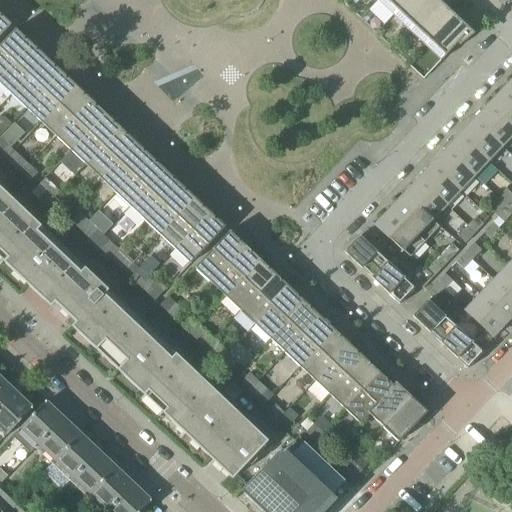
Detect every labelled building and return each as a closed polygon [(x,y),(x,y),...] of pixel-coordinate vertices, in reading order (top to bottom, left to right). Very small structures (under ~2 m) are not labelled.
[(377,0),(377,1),(393,16),(407,0),(377,0)] [(407,0),(393,16),(409,31),(437,1),(436,0),(407,0)] [(409,31),(425,46),(453,16),(437,1),(409,31)] [(0,16),(0,36),(10,26),(0,16)] [(453,16),(425,46),(441,61),(456,44),(459,46),(473,35),(453,16)] [(0,45),(0,75),(30,44),(15,30),(0,45)] [(0,75),(0,85),(10,95),(44,58),(30,44),(0,75)] [(10,95),(25,109),(59,73),(44,58),(10,95)] [(25,109),(40,123),(74,87),(59,73),(25,109)] [(511,79),(501,91),(511,100),(511,79)] [(40,123),(55,137),(89,101),(74,87),(40,123)] [(511,100),(501,91),(487,106),(511,129),(511,100)] [(55,137),(70,152),(104,115),(89,101),(55,137)] [(511,129),(487,106),(473,121),(501,147),(511,135),(511,129)] [(70,152),(85,166),(119,129),(104,115),(70,152)] [(473,121),(459,136),(487,162),(501,147),(473,121)] [(0,139),(7,146),(9,148),(22,134),(12,124),(0,136),(0,139)] [(85,166),(100,180),(134,143),(119,129),(85,166)] [(459,136),(445,151),(473,177),(487,162),(459,136)] [(100,180),(115,194),(149,157),(134,143),(100,180)] [(445,151),(431,166),(459,192),(473,177),(445,151)] [(115,194),(130,208),(164,171),(149,157),(115,194)] [(11,166),(20,175),(28,166),(19,158),(11,166)] [(28,166),(20,175),(29,183),(37,174),(28,166)] [(431,166),(416,181),(444,207),(459,192),(431,166)] [(130,208),(145,222),(179,186),(164,171),(130,208)] [(416,181),(402,196),(430,222),(444,207),(416,181)] [(145,222),(160,236),(194,200),(179,186),(145,222)] [(154,406),(157,403),(158,402),(166,409),(162,414),(231,480),(267,442),(0,188),(0,260),(50,308),(54,304),(75,324),(71,328),(100,356),(101,355),(109,363),(114,357),(122,365),(116,371),(146,398),(154,406)] [(37,199),(46,207),(54,199),(45,190),(37,199)] [(511,196),(506,190),(497,199),(504,207),(511,198),(511,196)] [(437,228),(430,222),(402,196),(374,226),(381,233),(402,252),(408,258),(437,228)] [(54,199),(46,207),(54,216),(63,207),(54,199)] [(488,209),(495,216),(504,207),(497,199),(488,209)] [(160,236),(175,250),(209,214),(194,200),(160,236)] [(504,207),(495,216),(503,223),(511,214),(504,207)] [(71,223),(79,231),(88,222),(79,214),(71,223)] [(209,214),(175,250),(190,265),(224,228),(209,214)] [(475,218),(466,227),(474,234),(482,225),(475,218)] [(88,222),(79,231),(88,239),(96,230),(88,222)] [(492,224),(483,233),(491,240),(500,231),(492,224)] [(381,233),(374,226),(365,235),(372,242),(381,233)] [(474,234),(466,227),(457,237),(465,244),(474,234)] [(194,269),(209,283),(244,246),(229,232),(194,269)] [(343,253),(371,279),(386,263),(359,237),(343,253)] [(100,251),(109,259),(117,250),(109,242),(100,251)] [(450,244),(441,254),(448,261),(457,251),(450,244)] [(473,244),(464,254),(471,261),(480,251),(473,244)] [(209,283),(224,297),(259,260),(244,246),(209,283)] [(117,250),(109,259),(118,267),(126,258),(117,250)] [(441,254),(432,264),(439,271),(448,261),(441,254)] [(471,261),(464,254),(455,263),(463,270),(471,261)] [(224,297),(239,311),(274,275),(272,273),(259,260),(224,297)] [(386,263),(371,279),(399,306),(414,289),(386,263)] [(432,264),(423,273),(431,280),(439,271),(432,264)] [(511,268),(508,265),(494,280),(511,296),(511,268)] [(130,279),(139,287),(147,278),(138,270),(130,279)] [(431,280),(423,273),(414,282),(418,286),(422,289),(431,280)] [(239,311),(254,325),(288,289),(274,275),(239,311)] [(444,275),(435,284),(442,291),(451,282),(444,275)] [(147,278),(139,287),(148,295),(156,287),(147,278)] [(511,296),(494,280),(480,294),(508,321),(511,316),(511,296)] [(442,291),(435,284),(426,294),(433,301),(442,291)] [(254,325),(269,340),(303,303),(288,289),(254,325)] [(487,329),(494,336),(508,321),(480,294),(466,309),(487,329)] [(159,306),(166,312),(174,321),(183,312),(167,297),(159,306)] [(411,318),(439,344),(455,327),(427,301),(411,318)] [(269,340),(284,354),(318,317),(303,303),(269,340)] [(284,354),(299,368),(333,331),(318,317),(284,354)] [(181,327),(189,335),(198,326),(189,318),(181,327)] [(198,326),(189,335),(198,343),(206,334),(198,326)] [(455,327),(439,344),(467,370),(482,353),(455,327)] [(485,345),(494,336),(487,329),(478,338),(485,345)] [(299,368),(314,382),(348,345),(333,331),(299,368)] [(314,382),(329,396),(363,359),(348,345),(314,382)] [(210,355),(219,363),(227,354),(219,346),(210,355)] [(227,354),(219,363),(228,371),(236,363),(227,354)] [(329,396),(344,410),(378,374),(363,359),(329,396)] [(240,383),(249,391),(257,382),(248,374),(240,383)] [(359,424),(368,415),(396,385),(394,383),(392,386),(378,374),(344,410),(359,424)] [(0,406),(14,392),(0,379),(0,406)] [(257,382),(249,391),(258,399),(266,391),(257,382)] [(223,392),(233,401),(241,393),(232,384),(223,392)] [(368,415),(383,429),(411,399),(396,385),(368,415)] [(14,392),(0,406),(0,429),(6,436),(32,409),(14,392)] [(411,399),(383,429),(398,443),(426,413),(411,399)] [(20,429),(37,446),(63,419),(45,402),(20,429)] [(282,405),(278,410),(282,414),(287,409),(282,405)] [(266,415),(275,423),(283,414),(282,414),(278,410),(274,406),(266,415)] [(283,414),(275,423),(284,431),(292,423),(283,414)] [(37,446),(55,462),(80,436),(63,419),(37,446)] [(304,434),(313,442),(321,434),(312,425),(304,434)] [(321,434),(313,442),(322,451),(330,442),(321,434)] [(55,462),(72,479),(98,452),(80,436),(55,462)] [(340,482),(298,442),(285,455),(290,460),(287,463),(283,459),(279,464),(276,461),(281,456),(278,454),(270,462),(270,461),(261,470),(242,490),(252,499),(265,511),(313,511),(336,488),(335,487),(340,482)] [(72,479),(90,496),(116,469),(98,452),(72,479)] [(332,461),(342,470),(351,461),(341,452),(332,461)] [(351,461),(342,470),(353,480),(361,471),(351,461)] [(90,496),(107,511),(133,485),(116,469),(90,496)] [(0,485),(0,496),(3,500),(9,493),(0,485)] [(133,485),(107,511),(140,511),(150,502),(133,485)] [(27,510),(28,511),(39,500),(30,491),(19,501),(27,510)] [(3,500),(12,508),(18,502),(9,493),(3,500)] [(12,508),(16,511),(24,511),(27,510),(18,502),(12,508)]
